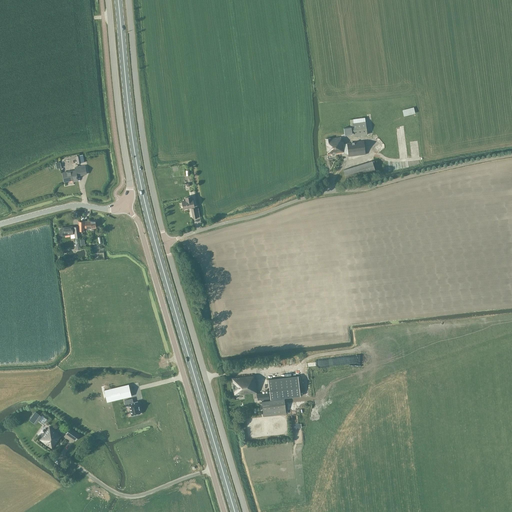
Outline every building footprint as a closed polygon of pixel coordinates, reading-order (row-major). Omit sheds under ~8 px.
[(404,116),(415,113),(414,108),(402,110),(404,116)] [(353,119),(350,119),(351,127),(352,133),(353,133),(354,136),(367,135),(365,118),(353,119)] [(344,141),(342,141),(341,141),(340,137),(330,138),(325,139),(327,155),(344,153),(348,154),(348,157),(365,155),(364,141),(346,143),(347,143),(344,144),(344,141)] [(83,155),(76,156),(78,164),(84,163),(83,155)] [(347,182),(376,172),(372,161),(343,170),(347,182)] [(84,166),(74,167),(75,170),(62,172),(64,182),(72,181),(77,181),(76,173),(78,173),(78,175),(86,174),(84,166)] [(183,210),(194,207),(193,199),(192,199),(191,196),(185,198),(185,201),(181,201),(183,210)] [(198,208),(196,208),(195,208),(191,209),(193,219),(197,218),(200,217),(198,208)] [(83,221),(78,222),(79,226),(79,231),(84,231),(84,228),(95,228),(95,221),(83,221)] [(60,229),(59,230),(59,234),(61,235),(62,234),(62,236),(70,235),(71,238),(75,238),(73,227),(72,227),(72,226),(61,228),(61,229),(60,229)] [(254,375),(232,378),(234,395),(253,393),(254,398),(257,398),(257,400),(269,399),(268,392),(257,394),(256,393),(257,392),(257,389),(256,388),(254,375)] [(297,377),(268,380),(270,392),(271,399),(299,396),(297,377)] [(129,384),(104,390),(107,402),(131,396),(129,384)] [(124,401),(125,405),(128,404),(131,416),(140,414),(137,402),(133,403),(132,399),(124,401)] [(263,416),(286,414),(284,399),(261,401),(263,416)] [(36,412),(31,419),(36,422),(38,420),(39,421),(42,416),(36,412)] [(51,448),(61,436),(57,433),(58,433),(49,427),(40,440),(51,448)] [(79,435),(69,428),(65,433),(75,440),(79,435)]
